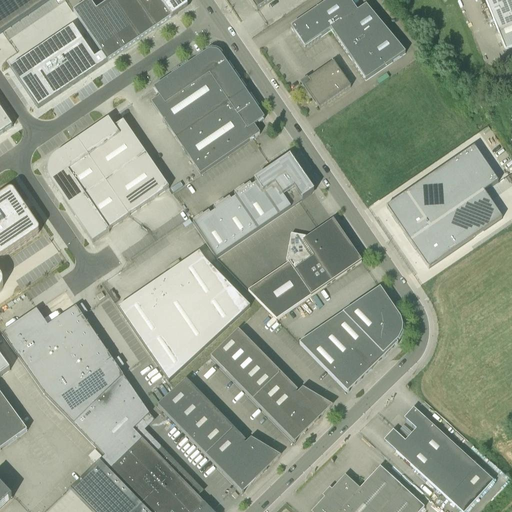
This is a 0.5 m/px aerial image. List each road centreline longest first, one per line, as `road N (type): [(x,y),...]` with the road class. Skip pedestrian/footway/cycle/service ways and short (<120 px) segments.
road 1 (unclassified): [(254,511),(413,356),(422,323),(216,16)]
road 2 (residential): [(216,16),(13,156)]
road 3 (unknown): [(297,134),(409,60),(364,0)]
road 4 (residential): [(13,156),(92,269)]
